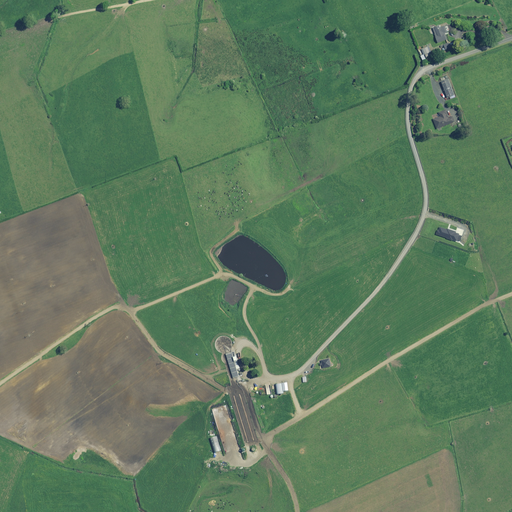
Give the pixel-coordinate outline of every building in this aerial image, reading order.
[(440,28),(439,26),(433,28),(437,43),(446,40),(444,32),(447,31),(445,26),(440,28)] [(440,46),(440,48),(444,47),(444,48),(442,48),(443,51),(451,48),(449,43),(440,46)] [(433,55),(429,46),(421,49),(423,55),(425,54),(426,58),(433,55)] [(454,95),(448,78),(441,81),(447,98),(454,95)] [(448,118),(445,110),(438,113),(440,117),(433,119),(437,129),(455,122),(452,116),(448,118)] [(233,357),(231,352),(226,354),(233,378),(239,376),(237,369),(239,368),(239,365),(238,366),(237,360),(236,356),(233,357)] [(331,366),(329,358),(321,360),(322,363),(320,363),(320,366),(322,365),(323,368),(331,366)] [(233,430),(231,421),(224,423),(227,432),(233,430)] [(221,451),(217,436),(210,438),(214,452),(221,451)]
